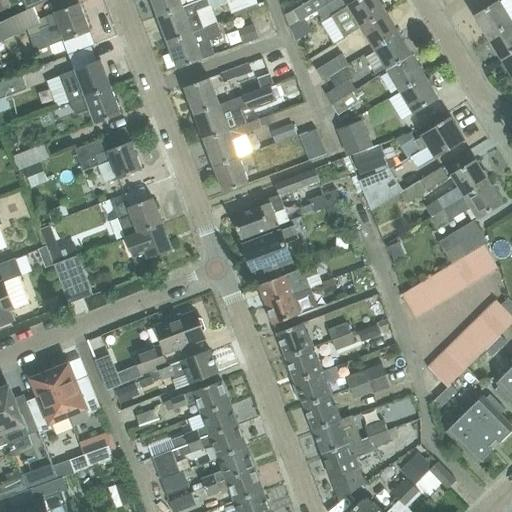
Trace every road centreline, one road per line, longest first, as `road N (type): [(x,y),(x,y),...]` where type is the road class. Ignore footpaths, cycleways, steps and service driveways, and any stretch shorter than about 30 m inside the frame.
road 1 (residential): [(218,269),(121,0)]
road 2 (residential): [(308,511),(218,269)]
road 3 (residential): [(0,357),(218,269)]
road 4 (unknown): [(152,511),(77,325)]
road 5 (residential): [(511,112),(484,99),(420,0)]
